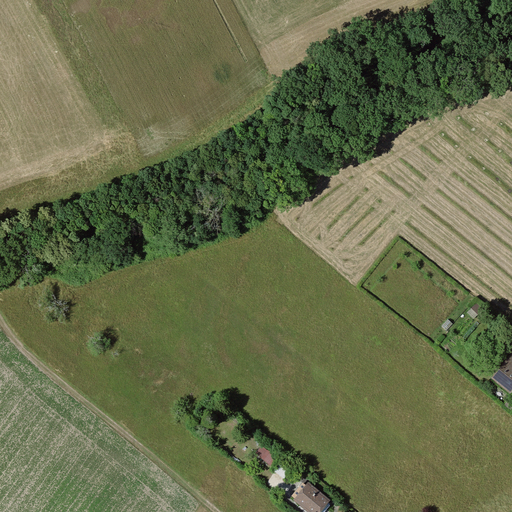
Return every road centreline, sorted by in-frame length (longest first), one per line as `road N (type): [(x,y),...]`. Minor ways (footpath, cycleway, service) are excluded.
road 1 (track): [(0,316),(34,359),(218,511)]
road 2 (track): [(511,89),(472,93),(401,124),(274,211)]
